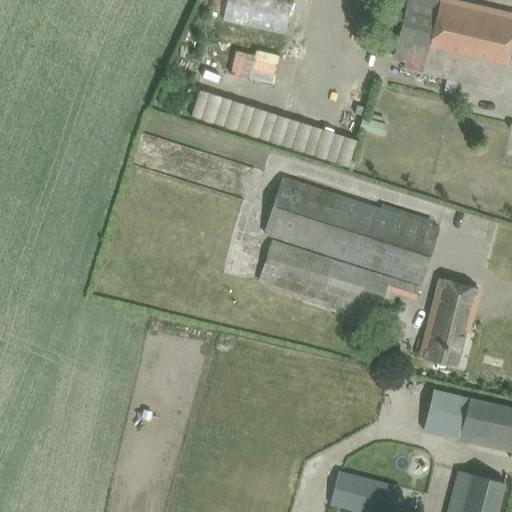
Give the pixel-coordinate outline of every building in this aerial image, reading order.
[(285,34),(293,1),(290,0),(224,0),(220,19),(285,34)] [(403,68),(500,91),(511,40),(511,18),(439,1),(428,50),(408,47),(403,68)] [(346,163),(354,136),(196,90),(188,117),(346,163)] [(363,116),(359,127),(383,134),(387,123),(363,116)] [(437,228),(281,177),(264,233),(419,283),(437,228)] [(271,241),(258,282),(376,319),(385,290),(414,299),(418,289),(271,241)] [(419,356),(434,360),(453,365),(462,331),(468,332),(479,291),(438,280),(419,356)] [(422,429),(511,451),(511,408),(432,389),(422,429)] [(292,463),(290,472),(306,476),(308,467),(309,465),(292,460),(292,463)] [(447,511),(496,511),(504,483),(459,471),(447,511)] [(359,511),(387,511),(394,486),(337,472),(328,504),(359,511)]
